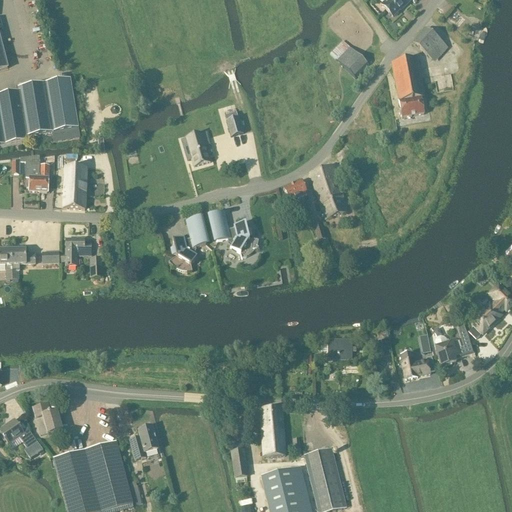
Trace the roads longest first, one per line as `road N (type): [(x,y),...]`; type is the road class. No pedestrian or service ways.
road 1 (tertiary): [(0,399),(48,385),(300,404),(413,399),(480,376),(511,341)]
road 2 (unclassified): [(0,214),(129,217),(281,183),(334,139),(437,0)]
